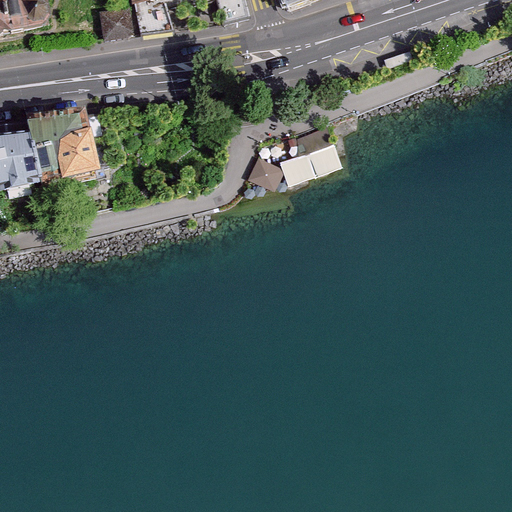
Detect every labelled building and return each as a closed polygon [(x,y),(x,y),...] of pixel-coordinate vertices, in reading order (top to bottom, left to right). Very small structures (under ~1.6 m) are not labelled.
[(0,0),(0,38),(53,30),(49,0),(0,0)] [(151,0),(154,10),(182,0),(151,0)] [(281,0),(284,8),(291,14),(300,12),(332,0),(281,0)] [(130,10),(101,13),(104,40),(133,37),(130,10)] [(87,115),(29,122),(31,140),(37,190),(96,182),(87,115)] [(31,140),(0,143),(0,193),(37,190),(31,140)] [(334,153),(309,154),(309,172),(335,171),(334,153)]
